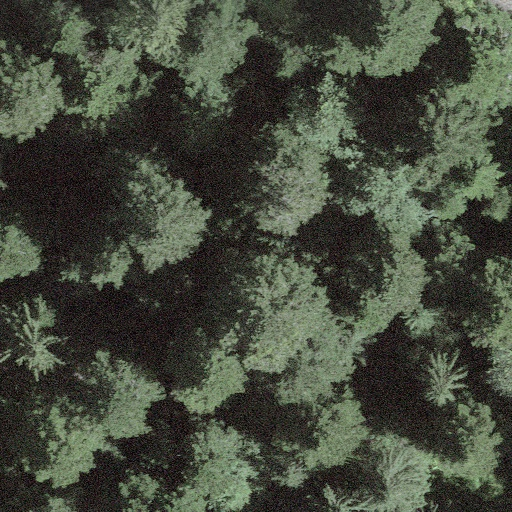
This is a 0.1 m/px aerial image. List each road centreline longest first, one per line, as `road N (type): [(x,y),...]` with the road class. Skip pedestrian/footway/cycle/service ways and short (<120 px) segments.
road 1 (track): [(0,375),(511,467)]
road 2 (track): [(359,511),(511,491)]
